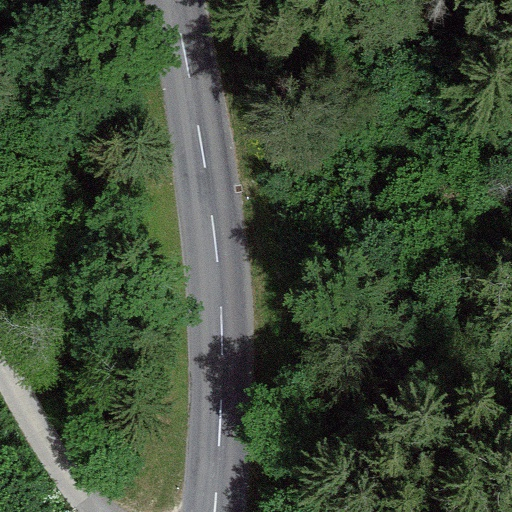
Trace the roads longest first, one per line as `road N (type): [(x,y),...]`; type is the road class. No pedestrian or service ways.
road 1 (tertiary): [(174,0),(220,280),(214,511)]
road 2 (unclassified): [(92,511),(0,356)]
